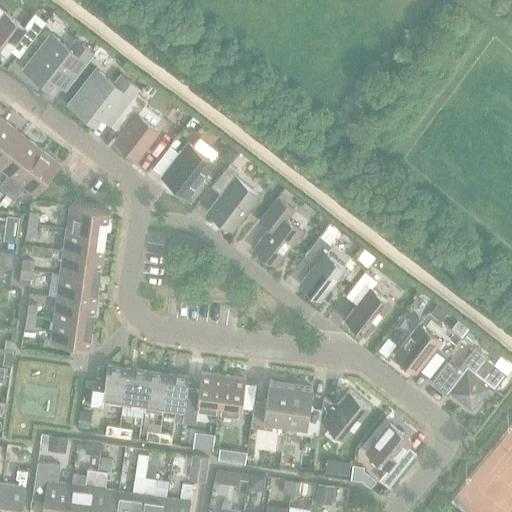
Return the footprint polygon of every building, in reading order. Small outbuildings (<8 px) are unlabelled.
[(16,38),(20,41),(28,31),(23,27),(24,27),(4,12),(0,17),(0,49),(4,53),(16,38)] [(81,43),(74,51),(50,32),(23,67),(48,87),(62,69),(72,76),(91,51),(81,43)] [(126,78),(119,87),(95,68),(68,102),(93,122),(107,104),(117,111),(136,86),(126,78)] [(115,139),(136,155),(157,129),(153,125),(159,117),(143,104),(146,100),(136,92),(116,118),(125,125),(115,139)] [(0,160),(21,133),(2,119),(0,121),(0,160)] [(0,188),(5,193),(40,148),(21,133),(0,160),(0,167),(7,173),(0,182),(0,188)] [(161,174),(187,195),(213,161),(187,141),(161,174)] [(40,148),(5,193),(13,199),(23,185),(36,195),(36,194),(35,193),(58,164),(59,164),(60,163),(40,148)] [(206,210),(231,229),(259,194),(234,175),(237,171),(228,163),(210,185),(220,192),(206,210)] [(253,246),(275,264),(301,231),(286,218),(293,209),(277,196),(259,219),(268,226),(253,246)] [(65,228),(105,233),(108,210),(70,205),(70,203),(69,203),(65,228)] [(26,222),(35,224),(37,211),(28,210),(26,222)] [(33,235),(35,224),(26,222),(25,234),(33,235)] [(101,256),(105,233),(65,228),(62,250),(101,256)] [(299,283),(320,298),(344,267),(325,252),(330,244),(318,235),(304,254),(315,263),(299,283)] [(98,278),(101,256),(62,250),(59,273),(98,278)] [(20,267),(32,269),(33,260),(21,259),(20,267)] [(31,278),(32,269),(20,267),(19,276),(31,278)] [(344,318),(365,334),(389,302),(370,287),(376,280),(364,270),(345,294),(356,303),(344,318)] [(95,301),(98,278),(59,273),(56,295),(95,301)] [(92,323),(95,301),(56,295),(52,317),(92,323)] [(26,314),(34,315),(36,303),(27,302),(26,314)] [(435,345),(446,354),(460,336),(427,310),(393,354),(415,371),(435,345)] [(32,328),(34,315),(26,314),(24,326),(32,328)] [(88,346),(92,323),(52,317),(49,341),(88,346)] [(492,390),(503,376),(493,368),(495,365),(473,347),(456,369),(446,361),(430,381),(441,389),(443,387),(471,409),(489,387),(492,390)] [(122,403),(127,367),(106,364),(104,382),(92,380),(89,405),(101,406),(101,400),(122,403)] [(142,405),(147,370),(127,367),(122,403),(142,405)] [(162,408),(167,373),(147,370),(142,405),(162,408)] [(217,411),(222,374),(200,371),(197,389),(186,388),(182,420),(194,422),(196,408),(217,411)] [(182,420),(186,388),(188,376),(167,373),(162,408),(175,410),(173,419),(182,420)] [(222,374),(217,411),(239,414),(244,377),(222,374)] [(284,423),(290,383),(268,380),(265,400),(253,399),(249,426),(271,429),(272,421),(284,423)] [(317,433),(321,408),(309,406),(311,386),(290,383),(284,423),(296,424),(295,432),(317,435),(317,433)] [(322,396),(321,408),(317,433),(321,433),(328,425),(344,438),(369,407),(348,389),(334,406),(322,396)] [(378,478),(387,486),(410,458),(401,450),(410,439),(388,422),(365,450),(387,467),(378,478)] [(117,435),(119,426),(106,424),(105,433),(117,435)] [(119,426),(117,435),(130,437),(131,427),(119,426)] [(158,441),(159,431),(146,430),(145,439),(158,441)] [(159,431),(158,441),(170,442),(171,433),(159,431)] [(47,449),(64,451),(67,436),(49,433),(47,449)] [(100,441),(87,439),(85,453),(98,455),(100,441)] [(16,458),(29,460),(31,448),(17,446),(16,458)] [(162,511),(165,496),(167,479),(154,477),(157,453),(149,451),(145,475),(143,475),(138,511),(162,511)] [(187,478),(204,481),(208,457),(191,454),(187,478)] [(65,511),(70,482),(56,480),(59,463),(36,460),(31,498),(42,499),(40,511),(65,511)] [(89,511),(96,469),(86,467),(83,484),(70,482),(65,511),(89,511)] [(0,481),(0,511),(20,511),(26,469),(16,468),(14,477),(17,479),(17,484),(0,481)] [(114,511),(117,489),(104,487),(106,470),(96,469),(89,511),(114,511)] [(247,486),(255,487),(257,473),(249,472),(247,486)] [(138,511),(143,475),(133,474),(131,491),(117,489),(114,511),(138,511)] [(290,492),(292,478),(284,477),(281,491),(290,492)] [(292,478),(290,492),(298,494),(300,479),(292,478)] [(165,496),(162,511),(187,511),(192,482),(181,481),(178,498),(165,496)] [(315,502),(330,504),(333,484),(317,482),(315,502)] [(242,511),(243,511),(229,509),(230,502),(222,501),(221,508),(220,508),(219,511),(242,511)]
